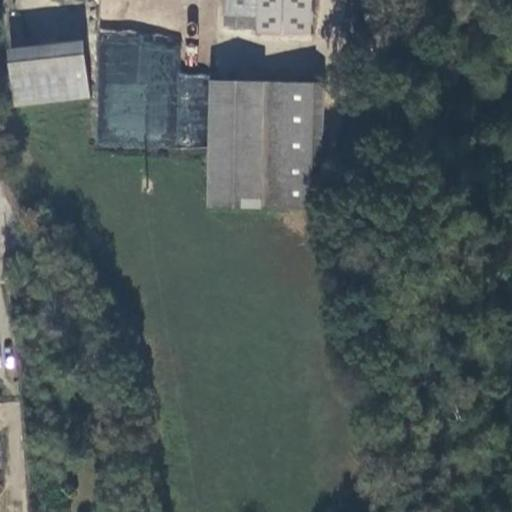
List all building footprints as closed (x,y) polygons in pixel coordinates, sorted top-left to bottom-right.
[(236,0),(237,7),(249,8),(249,19),(271,19),(271,26),(324,24),(323,0),(236,0)] [(98,142),(204,148),(208,75),(177,74),(179,38),(104,34),(98,142)] [(81,39),(5,49),(13,108),(89,98),(81,39)] [(266,205),(268,81),(217,79),(214,204),(266,205)] [(319,81),(268,81),(266,205),(316,205),(319,81)]
